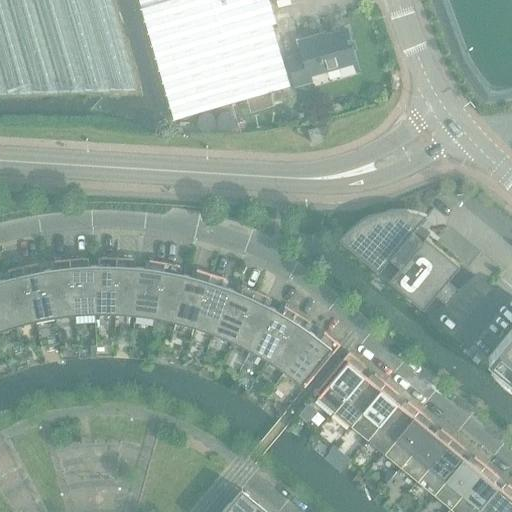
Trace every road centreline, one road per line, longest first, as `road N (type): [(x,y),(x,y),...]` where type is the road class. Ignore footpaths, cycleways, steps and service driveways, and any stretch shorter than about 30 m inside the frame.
road 1 (residential): [(511,460),(275,258),(230,239),(151,224),(72,223),(0,235)]
road 2 (tertiary): [(0,162),(321,179)]
road 3 (tertiary): [(321,179),(394,171),(459,128)]
road 4 (tertiary): [(437,103),(398,137),(321,179)]
